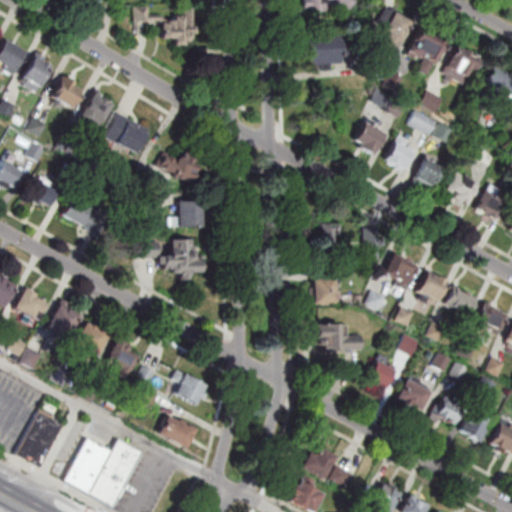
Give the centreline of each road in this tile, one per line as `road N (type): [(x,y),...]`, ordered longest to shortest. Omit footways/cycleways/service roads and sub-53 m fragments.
road 1 (residential): [(511,504),(0,230)]
road 2 (residential): [(511,277),(206,114),(14,0)]
road 3 (residential): [(226,489),(250,486),(284,391),(266,0)]
road 4 (residential): [(229,0),(243,363),(221,469),(226,489)]
